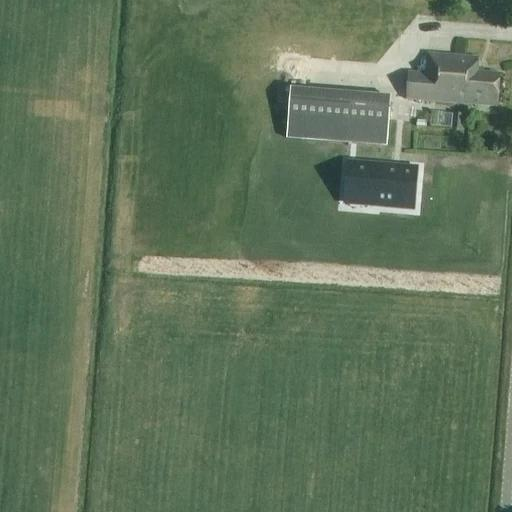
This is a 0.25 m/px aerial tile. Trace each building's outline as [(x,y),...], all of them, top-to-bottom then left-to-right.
[(375,59),(380,0),(155,0),(154,13),(235,20),(233,47),(375,59)] [(407,74),(405,101),(497,108),(499,76),(477,74),(478,59),(428,55),(426,75),(407,74)] [(389,99),(376,98),(289,91),(285,141),(385,150),(389,99)] [(451,115),(450,131),(463,132),(464,116),(451,115)] [(64,165),(62,174),(71,177),(78,150),(62,146),(57,164),(64,165)] [(358,168),(355,195),(371,197),(370,209),(418,213),(422,173),(358,168)]
